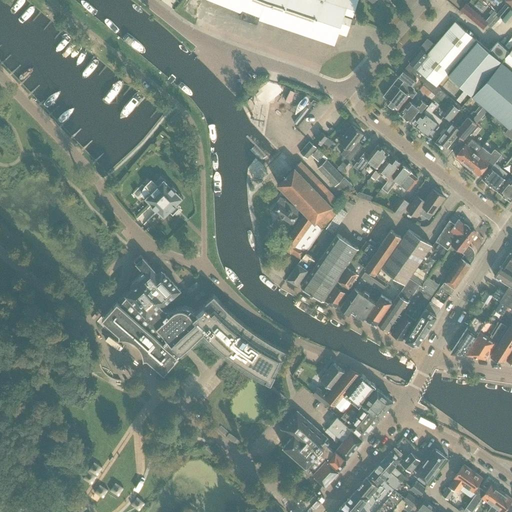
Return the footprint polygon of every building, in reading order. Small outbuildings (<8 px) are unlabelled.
[(210,0),(242,11),(240,17),(254,22),(256,17),(332,44),(336,33),(344,36),(357,0),(210,0)] [(466,3),(461,9),(483,28),(488,22),(466,3)] [(505,4),(497,14),(502,18),(510,8),(505,4)] [(475,38),(455,21),(434,46),(427,41),(410,62),(405,68),(411,73),(411,72),(424,83),(423,84),(435,94),(440,88),(436,85),(446,73),(471,94),(500,60),(501,60),(502,59),(511,67),(511,47),(509,51),(497,41),(489,50),(475,38)] [(511,69),(501,60),(500,60),(471,94),(510,127),(511,124),(511,69)] [(416,80),(403,70),(398,76),(397,75),(397,76),(402,80),(397,86),(393,83),(384,96),(382,94),(382,95),(388,100),(387,102),(388,103),(388,104),(391,106),(392,106),(394,107),(395,106),(398,109),(408,95),(412,98),(417,92),(409,86),(410,85),(411,86),(416,80)] [(420,110),(422,111),(427,105),(421,100),(416,107),(409,102),(400,114),(411,122),(420,110)] [(413,124),(429,137),(442,119),(432,111),(436,105),(431,101),(428,105),(427,105),(422,112),(423,112),(413,124)] [(459,109),(452,104),(442,116),(449,122),(459,109)] [(463,138),(475,124),(476,123),(468,117),(458,128),(451,122),(435,142),(445,149),(457,136),(454,133),(455,132),(463,138)] [(175,119),(171,124),(178,129),(182,124),(175,119)] [(353,147),(363,133),(352,124),(338,141),(346,147),(341,153),(350,161),(357,151),(353,147)] [(468,141),(480,127),(476,124),(464,137),(468,141)] [(321,144),(327,137),(321,132),(315,140),(321,144)] [(329,139),(325,144),(333,150),(337,144),(329,139)] [(467,165),(480,149),(481,147),(471,139),(466,144),(465,143),(455,156),(467,165)] [(300,152),(307,158),(316,147),(309,141),(300,152)] [(357,161),(353,166),(361,172),(364,167),(369,161),(378,167),(389,153),(378,144),(367,158),(362,154),(360,157),(362,158),(358,162),(357,161)] [(505,150),(499,145),(490,157),(487,154),(487,155),(480,149),(467,165),(479,175),(489,162),(488,161),(489,160),(494,163),(495,163),(505,150)] [(325,153),(318,147),(311,155),(318,161),(325,153)] [(380,174),(388,180),(401,163),(393,157),(392,159),(389,157),(376,173),(375,172),(371,176),(375,179),(380,174)] [(343,177),(327,159),(318,168),(335,185),(343,177)] [(337,199),(312,173),(300,161),(277,183),(304,212),(281,245),(291,252),(300,258),(322,228),(321,228),(336,213),(331,207),(332,206),(331,204),(337,199)] [(491,167),(482,178),(496,190),(505,179),(504,178),(507,173),(502,169),(502,168),(495,163),(494,163),(491,167)] [(390,177),(388,180),(382,187),(388,192),(397,180),(409,189),(418,178),(411,173),(412,172),(402,164),(391,179),(390,177)] [(354,186),(345,178),(336,186),(342,190),(348,192),(354,186)] [(511,180),(508,178),(498,191),(510,201),(511,198),(511,180)] [(182,200),(163,181),(143,200),(163,220),(182,200)] [(423,206),(430,211),(433,213),(444,197),(433,189),(424,201),(416,195),(407,209),(417,216),(423,206)] [(301,211),(280,197),(272,209),(293,224),(301,211)] [(403,198),(394,210),(401,215),(410,203),(403,198)] [(340,207),(325,229),(331,233),(347,212),(340,207)] [(435,239),(436,240),(447,249),(451,244),(462,252),(468,244),(477,233),(466,225),(465,225),(458,220),(455,224),(450,220),(435,239)] [(332,234),(323,228),(316,238),(325,244),(332,234)] [(374,274),(401,236),(391,229),(377,249),(366,241),(360,249),(371,257),(364,267),(374,274)] [(404,284),(432,245),(409,229),(381,268),(404,284)] [(323,299),(358,247),(337,233),(301,286),(323,299)] [(464,254),(461,258),(470,264),(474,258),(474,255),(475,253),(473,249),(471,246),(468,244),(462,252),(464,254)] [(306,251),(303,255),(287,278),(297,284),(309,266),(315,258),(306,251)] [(511,251),(510,251),(510,252),(505,259),(506,259),(502,265),(494,276),(509,286),(499,300),(500,301),(508,306),(511,308),(511,251)] [(117,300),(102,318),(119,332),(119,335),(125,336),(131,338),(135,340),(138,344),(141,348),(142,352),(143,356),(143,357),(146,357),(164,372),(177,356),(181,359),(184,362),(191,366),(194,368),(198,370),(201,372),(205,374),(211,378),(215,381),(218,384),(220,381),(222,378),(224,375),(225,373),(227,370),(229,368),(231,365),(233,363),(234,360),(236,358),(245,364),(256,370),(267,376),(265,379),(271,382),(286,350),(272,342),(259,334),(247,325),(235,316),(224,305),(214,294),(195,311),(193,309),(191,308),(188,307),(186,306),(184,306),(181,306),(179,307),(176,308),(174,309),(172,309),(170,309),(168,309),(166,309),(164,308),(162,306),(180,290),(162,271),(158,274),(141,255),(135,261),(144,272),(132,283),(131,286),(133,288),(127,294),(120,302),(117,300)] [(445,281),(454,288),(471,264),(470,264),(461,258),(461,257),(445,281)] [(363,265),(353,258),(348,266),(338,280),(349,287),(363,265)] [(382,291),(386,286),(365,272),(361,277),(382,291)] [(428,276),(421,285),(411,300),(410,301),(410,303),(391,331),(403,338),(420,310),(439,284),(428,276)] [(411,300),(421,285),(410,277),(378,324),(389,331),(409,300),(409,298),(411,300)] [(349,287),(338,280),(325,300),(336,306),(346,292),(338,287),(341,283),(348,288),(349,287)] [(444,282),(440,287),(451,294),(454,289),(444,282)] [(197,284),(188,291),(197,301),(205,294),(197,284)] [(363,319),(375,301),(354,287),(340,307),(348,313),(350,310),(363,319)] [(391,301),(381,294),(365,317),(376,324),(391,301)] [(500,301),(494,310),(502,315),(508,306),(500,301)] [(424,333),(436,314),(425,307),(405,339),(413,343),(418,342),(424,333)] [(485,323),(475,316),(467,327),(451,351),(464,354),(485,323)] [(483,331),(486,331),(491,323),(487,320),(480,330),(483,331)] [(501,322),(490,338),(477,357),(486,359),(507,326),(501,322)] [(511,322),(490,356),(504,362),(511,348),(511,322)] [(465,354),(477,357),(490,338),(479,331),(465,354)] [(325,398),(327,396),(326,395),(345,372),(333,363),(320,380),(326,385),(322,391),(318,388),(312,395),(327,407),(330,403),(325,398)] [(350,367),(327,396),(325,398),(330,403),(334,406),(361,373),(350,367)] [(351,401),(369,379),(361,373),(344,395),(351,401)] [(369,379),(351,401),(359,407),(376,385),(369,379)] [(363,439),(380,418),(379,417),(393,400),(376,388),(362,404),(364,406),(348,426),(363,439)] [(346,459),(350,455),(362,440),(346,425),(337,417),(328,428),(343,441),(336,450),(346,459)] [(328,428),(316,442),(331,455),(343,441),(328,428)] [(401,462),(403,460),(399,456),(402,453),(394,446),(377,465),(387,474),(394,466),(399,461),(401,462)] [(448,457),(434,447),(413,474),(427,485),(448,457)] [(325,484),(337,469),(346,460),(336,450),(327,459),(326,458),(312,473),(325,484)] [(409,472),(420,460),(411,452),(400,464),(409,472)] [(463,485),(473,470),(464,464),(454,478),(449,485),(459,491),(463,485)] [(398,477),(402,473),(394,466),(387,474),(377,465),(368,476),(378,486),(384,479),(395,489),(402,481),(398,477)] [(471,511),(481,498),(486,491),(477,485),(482,477),(473,470),(463,485),(472,492),(473,491),(476,493),(466,507),(471,511)] [(355,511),(367,499),(378,486),(367,476),(362,481),(361,480),(354,487),(356,489),(335,511),(355,511)] [(357,511),(358,511),(373,511),(395,489),(384,479),(378,486),(367,499),(357,511)] [(426,488),(416,480),(410,489),(419,496),(426,488)] [(481,498),(491,505),(502,491),(491,483),(486,491),(481,498)] [(447,499),(454,490),(448,486),(441,495),(447,499)] [(395,489),(373,511),(390,511),(393,509),(397,505),(395,503),(402,495),(395,489)] [(511,498),(502,491),(491,505),(487,511),(488,511),(493,511),(496,509),(501,511),(502,511),(511,498)] [(417,499),(408,492),(403,499),(411,506),(417,499)] [(432,511),(436,508),(425,499),(416,510),(418,511),(432,511)] [(393,509),(390,511),(398,511),(404,505),(400,501),(397,505),(393,509)]
